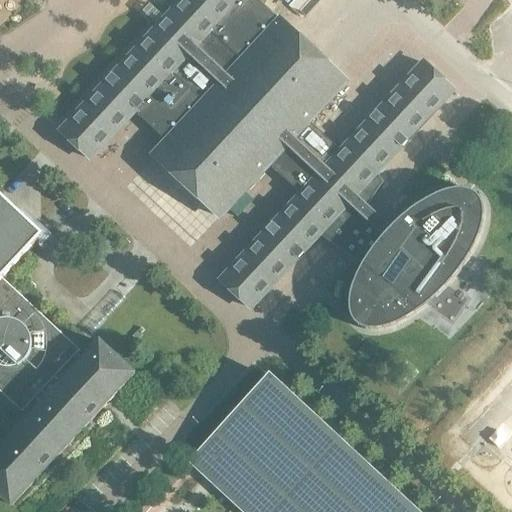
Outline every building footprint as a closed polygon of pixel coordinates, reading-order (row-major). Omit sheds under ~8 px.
[(370,208),(379,196),(369,188),(458,92),(424,60),(340,149),(313,124),(352,83),(280,17),(278,19),(257,0),(180,0),(57,132),(92,164),(137,115),(164,141),(150,156),(221,223),(272,169),(298,194),(217,281),(252,313),(340,219),(354,229),(339,251),(366,270),(361,279),(357,288),(355,295),(353,302),(352,310),(353,317),(354,321),(355,324),(357,328),(359,330),(362,332),(365,334),(370,335),(374,336),(381,336),(388,335),(395,332),(402,330),(411,325),(420,319),(429,313),(426,310),(445,282),(454,289),(458,284),(465,276),(471,268),(476,259),(481,250),(485,240),(487,233),(489,226),(490,219),(489,212),(489,208),(488,207),(487,204),(485,201),(482,198),(480,196),(477,195),(473,193),(469,193),(461,193),(455,194),(447,196),(441,199),(432,203),(423,209),(414,215),(406,222),(399,229),(396,232),(370,208)] [(31,142),(24,149),(43,167),(50,161),(31,142)] [(0,448),(0,496),(10,506),(134,374),(101,342),(75,370),(68,363),(79,351),(0,275),(0,271),(38,232),(0,195),(0,389),(22,411),(34,398),(41,405),(0,448)] [(182,236),(175,244),(193,261),(200,253),(182,236)] [(54,300),(46,305),(56,320),(64,315),(54,300)] [(137,342),(142,336),(136,332),(131,337),(137,342)] [(262,511),(411,511),(267,377),(198,451),(219,471),(262,511)]
